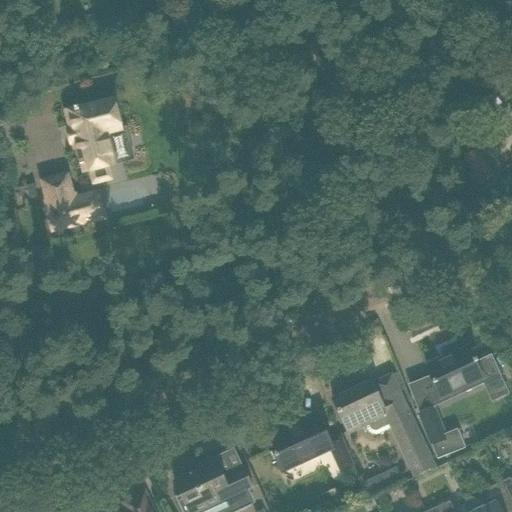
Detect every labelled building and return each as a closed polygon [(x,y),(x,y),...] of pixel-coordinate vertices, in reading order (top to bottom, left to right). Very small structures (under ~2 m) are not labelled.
[(400,85),(405,99),(430,90),(425,75),(400,85)] [(65,111),(70,130),(67,131),(70,143),(73,143),(75,149),(77,149),(80,160),(78,161),(79,165),(81,165),(83,172),(90,171),(93,183),(112,178),(110,167),(116,165),(108,135),(123,131),(115,97),(73,107),(74,109),(65,111)] [(493,175),(475,149),(464,157),(481,183),(493,175)] [(80,197),(86,223),(104,218),(97,193),(80,197)] [(44,202),(49,221),(52,233),(82,226),(74,194),(44,202)] [(434,385),(440,398),(464,387),(467,392),(501,376),(491,355),(477,361),(476,358),(473,359),(467,347),(466,348),(467,349),(441,362),(440,360),(426,367),(434,385)] [(368,432),(371,434),(375,435),(379,434),(390,429),(412,477),(434,467),(399,392),(379,401),(371,382),(332,400),(348,434),(364,427),(365,429),(368,432)] [(428,394),(413,399),(436,459),(464,448),(457,429),(444,434),(428,394)] [(267,439),(275,457),(282,473),(330,451),(339,472),(341,472),(343,476),(356,471),(340,433),(327,439),(317,416),(267,439)] [(196,470),(174,481),(188,511),(202,511),(222,503),(225,511),(237,511),(254,504),(248,491),(252,489),(242,467),(222,476),(213,456),(194,464),(196,470)] [(363,482),(369,494),(382,489),(376,477),(363,482)] [(511,478),(509,477),(501,481),(511,504),(511,478)] [(470,511),(469,511),(511,511),(511,504),(501,481),(489,486),(484,500),(470,495),(463,498),(470,511)] [(153,511),(144,492),(121,502),(125,511),(153,511)] [(454,511),(449,500),(424,511),(469,511),(468,511),(454,511)]
